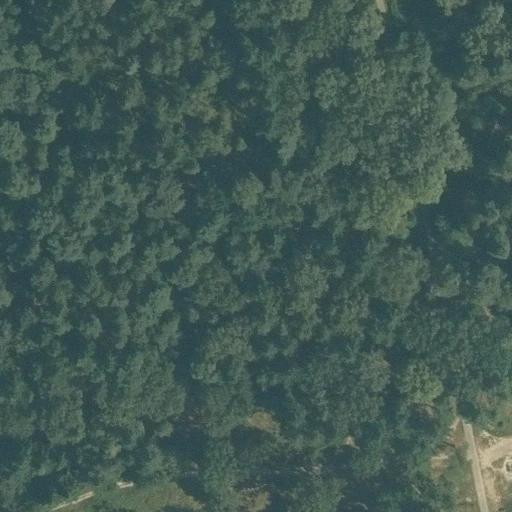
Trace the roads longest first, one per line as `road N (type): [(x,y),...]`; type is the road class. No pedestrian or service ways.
road 1 (track): [(253,470),(477,473)]
road 2 (track): [(46,511),(147,477),(253,470)]
